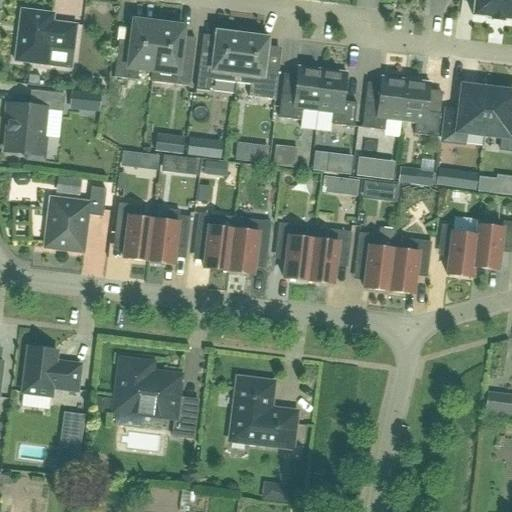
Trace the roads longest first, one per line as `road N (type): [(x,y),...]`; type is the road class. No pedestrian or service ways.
road 1 (residential): [(411,329),(37,280),(0,265)]
road 2 (residential): [(511,57),(363,38),(354,19),(199,0)]
road 3 (residential): [(374,511),(411,329)]
